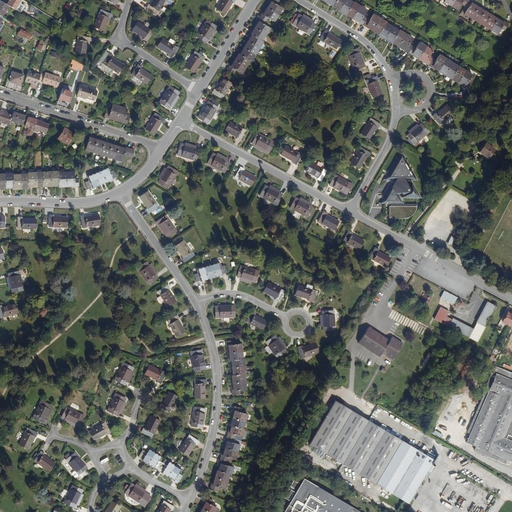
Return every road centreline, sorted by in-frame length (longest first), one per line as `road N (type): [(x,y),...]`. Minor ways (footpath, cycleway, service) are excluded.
road 1 (track): [(145,226),(118,249),(99,298),(13,373),(0,401)]
road 2 (residential): [(192,501),(219,408),(215,349),(200,302)]
road 3 (residential): [(179,120),(350,212)]
road 4 (residential): [(350,212),(511,298)]
road 5 (residential): [(164,150),(0,93)]
road 6 (track): [(79,318),(130,328),(166,349),(211,337)]
road 7 (residential): [(200,302),(123,193)]
road 8 (residential): [(197,91),(126,40),(130,0)]
road 9 (residential): [(0,202),(82,204),(123,193)]
road 10 (residential): [(299,0),(355,35),(392,77)]
